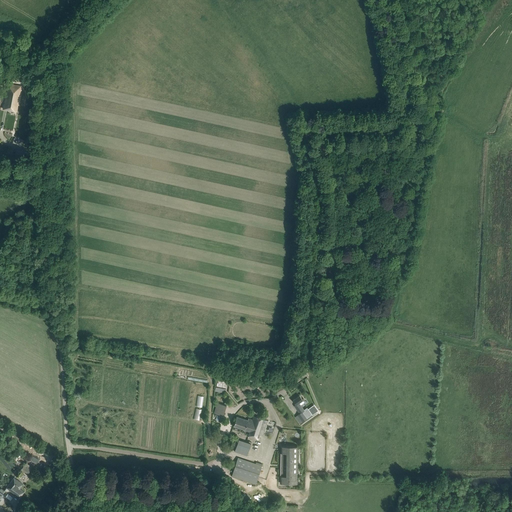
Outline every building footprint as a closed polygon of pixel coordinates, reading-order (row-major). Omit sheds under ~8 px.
[(3,109),(16,111),(21,86),(8,84),(3,109)] [(6,155),(5,163),(20,164),(21,159),(20,159),(20,156),(6,155)] [(296,404),(297,404),(298,406),(295,407),(300,414),(298,415),(302,421),(311,415),(307,408),(304,410),(299,403),(303,400),(299,395),(293,400),(296,404)] [(262,436),(267,420),(254,416),(253,420),(248,418),(248,420),(237,416),(234,426),(245,429),(245,430),(250,431),(248,436),(258,439),(259,435),(262,436)] [(239,439),(234,451),(247,455),(251,443),(239,439)] [(281,446),(280,483),(297,483),(298,446),(281,446)] [(31,455),(29,459),(36,464),(39,460),(31,455)] [(238,458),(233,473),(257,481),(262,466),(238,458)] [(43,462),(38,469),(45,473),(50,467),(43,462)] [(32,467),(25,463),(22,468),(29,472),(32,467)] [(14,477),(7,487),(20,497),(24,491),(20,488),(23,484),(14,477)]
